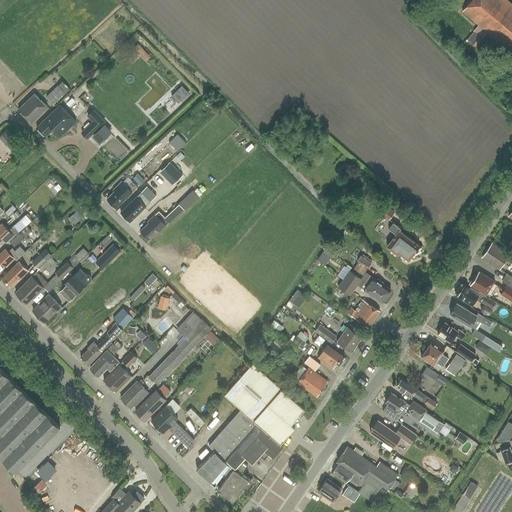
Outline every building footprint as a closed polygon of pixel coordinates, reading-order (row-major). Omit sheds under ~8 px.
[(511,4),(507,0),(471,0),(463,11),(479,25),(487,32),(497,40),(498,39),(505,45),(506,44),(511,49),(511,4)] [(487,32),(479,25),(473,31),(482,38),(487,32)] [(475,46),(482,38),(473,31),(467,39),(475,46)] [(137,47),(149,60),(153,56),(141,43),(137,47)] [(54,104),(70,89),(63,81),(47,96),(54,104)] [(184,84),(174,94),(181,101),(191,92),(184,84)] [(34,94),(19,110),(32,123),(47,108),(34,94)] [(60,105),(53,112),(36,128),(45,137),(53,129),(61,137),(76,122),(60,105)] [(93,122),(81,133),(88,139),(106,122),(94,110),(87,117),(93,122)] [(7,130),(0,136),(0,137),(12,150),(20,143),(7,130)] [(169,161),(177,153),(171,146),(162,154),(169,161)] [(139,161),(146,168),(158,157),(151,150),(139,161)] [(170,161),(160,172),(173,184),(183,175),(170,161)] [(145,181),(138,174),(133,178),(140,185),(145,181)] [(107,199),(116,209),(138,187),(133,182),(127,187),(122,182),(114,190),(115,191),(107,199)] [(147,186),(121,212),(130,222),(156,196),(147,186)] [(37,215),(53,203),(46,195),(31,208),(37,215)] [(394,212),(382,202),(377,209),(389,219),(394,212)] [(166,225),(166,226),(184,209),(179,204),(162,220),(155,214),(147,222),(148,222),(140,230),(150,240),(166,225)] [(80,208),(71,217),(78,223),(86,215),(80,208)] [(25,213),(8,230),(14,235),(31,219),(25,213)] [(381,225),(385,228),(390,222),(385,218),(381,225)] [(414,253),(420,246),(399,230),(401,228),(394,222),(389,228),(396,234),(387,246),(398,254),(399,252),(409,260),(414,253)] [(0,244),(0,241),(3,238),(9,240),(14,235),(8,230),(2,223),(0,225),(0,244)] [(27,226),(20,232),(25,237),(32,231),(27,226)] [(15,246),(25,237),(20,232),(19,231),(9,241),(15,246)] [(500,269),(510,254),(493,243),(482,257),(500,269)] [(121,251),(114,244),(96,262),(103,269),(121,251)] [(16,250),(13,248),(13,247),(12,248),(8,251),(6,249),(0,254),(0,270),(5,266),(6,267),(15,258),(17,260),(25,251),(20,246),(16,250)] [(60,269),(56,273),(57,274),(49,282),(49,283),(44,287),(49,292),(88,253),(84,248),(76,255),(73,252),(58,267),(60,269)] [(331,262),(334,250),(325,248),(322,260),(331,262)] [(52,255),(46,249),(32,262),(38,268),(52,255)] [(359,260),(354,268),(363,275),(371,263),(361,255),(358,259),(359,260)] [(19,281),(28,272),(18,262),(1,279),(10,287),(18,279),(19,281)] [(382,302),(387,295),(362,277),(344,266),(338,275),(343,279),(356,287),(358,285),(361,287),(359,289),(373,298),(374,297),(382,302)] [(86,274),(80,268),(72,275),(65,283),(66,285),(59,292),(69,301),(84,287),(91,280),(91,276),(89,274),(86,274)] [(366,271),(362,277),(387,295),(391,290),(383,285),(384,283),(369,274),(366,271)] [(485,296),(495,281),(479,271),(474,280),(472,279),(470,283),(471,284),(471,285),(480,290),(479,291),(485,296)] [(37,272),(33,276),(32,275),(16,292),(27,303),(35,295),(36,296),(48,283),(37,272)] [(511,286),(511,276),(507,273),(502,281),(511,286)] [(149,286),(157,278),(153,274),(145,282),(149,286)] [(338,287),(351,295),(356,287),(343,279),(338,287)] [(471,287),(469,289),(462,284),(455,293),(472,305),(477,298),(481,301),(482,301),(486,304),(493,308),(496,302),(487,297),(480,293),(471,287)] [(511,288),(506,285),(501,293),(511,300),(511,288)] [(296,306),(303,296),(302,296),(304,294),(298,290),(290,301),(296,306)] [(45,321),(61,306),(49,294),(33,309),(45,321)] [(164,294),(160,306),(169,309),(172,296),(164,294)] [(380,311),(362,299),(357,309),(351,306),(347,312),(369,327),(380,311)] [(479,312),(477,315),(457,303),(450,314),(470,326),(470,325),(475,328),(472,333),(482,339),(485,335),(476,329),(481,320),(490,325),(493,321),(479,312)] [(134,318),(123,308),(113,318),(124,328),(134,318)] [(149,376),(158,385),(211,329),(194,313),(178,330),(186,337),(149,376)] [(88,364),(123,329),(115,322),(106,332),(108,334),(97,345),(95,342),(81,357),(88,364)] [(438,333),(450,342),(455,335),(462,339),(465,334),(458,329),(457,331),(445,322),(438,333)] [(315,332),(332,343),(336,337),(320,325),(315,332)] [(361,337),(347,327),(338,341),(352,351),(361,337)] [(294,335),(291,339),(305,352),(310,347),(305,342),(308,338),(301,332),(296,337),(294,335)] [(156,352),(162,347),(151,335),(145,341),(156,352)] [(484,338),(478,345),(488,354),(494,347),(484,338)] [(118,341),(114,344),(113,343),(91,366),(99,374),(107,366),(110,369),(119,361),(113,354),(119,349),(118,348),(121,345),(118,341)] [(432,341),(426,349),(446,362),(448,358),(442,354),(444,350),(432,341)] [(344,357),(327,344),(318,357),(333,368),(337,362),(339,364),(344,357)] [(461,344),(456,351),(471,361),(476,354),(461,344)] [(446,362),(426,349),(421,357),(434,365),(436,362),(443,366),(446,362)] [(132,351),(123,360),(129,366),(138,357),(132,351)] [(457,354),(446,369),(455,375),(465,360),(457,354)] [(310,356),(305,362),(316,371),(321,365),(310,356)] [(291,424),(305,408),(253,362),(226,394),(242,408),(227,426),(209,446),(213,449),(197,469),(215,485),(226,473),(228,475),(218,490),(233,500),(243,487),(245,488),(251,481),(242,473),(247,465),(242,461),(246,456),(252,462),(260,454),(265,457),(268,454),(272,457),(283,446),(281,443),(295,427),(291,424)] [(115,391),(131,375),(120,364),(104,380),(115,391)] [(420,376),(432,384),(438,374),(427,366),(420,376)] [(328,381),(309,367),(297,383),(317,397),(320,392),(322,393),(326,388),(324,387),(328,381)] [(0,456),(15,472),(60,426),(0,368),(0,456)] [(411,398),(413,395),(433,408),(437,403),(402,379),(397,386),(405,392),(404,393),(411,398)] [(148,392),(138,382),(137,380),(121,397),(131,407),(137,401),(138,402),(148,392)] [(165,400),(163,397),(156,390),(136,410),(146,420),(165,400)] [(385,402),(388,403),(383,411),(397,421),(405,410),(409,412),(409,411),(417,416),(416,418),(438,433),(444,424),(425,411),(427,410),(414,401),(410,405),(391,393),(385,402)] [(164,431),(178,417),(166,405),(152,420),(152,422),(156,425),(157,425),(164,431)] [(205,422),(191,407),(187,412),(201,426),(205,422)] [(396,433),(378,420),(370,432),(393,447),(400,436),(410,443),(416,435),(402,424),(396,433)] [(191,449),(193,446),(194,439),(177,421),(169,429),(191,449)] [(460,433),(456,439),(464,443),(467,438),(460,433)] [(340,462),(333,472),(346,482),(349,479),(361,487),(358,491),(371,500),(381,486),(387,490),(389,487),(393,490),(398,482),(395,479),(398,474),(381,463),(378,468),(362,456),(354,450),(347,446),(337,461),(340,462)] [(500,450),(505,463),(511,460),(511,453),(509,447),(500,450)] [(32,488),(37,494),(51,484),(47,478),(32,488)] [(333,501),(342,489),(327,479),(318,491),(333,501)] [(471,481),(454,508),(459,511),(460,511),(478,486),(471,481)] [(411,505),(422,490),(411,483),(404,494),(397,489),(394,493),(411,505)] [(354,501),(360,493),(349,485),(343,494),(354,501)] [(382,488),(375,498),(379,501),(387,492),(382,488)] [(118,511),(132,511),(142,502),(141,501),(144,497),(137,491),(134,495),(129,491),(118,502),(114,498),(102,511),(101,511),(115,511),(117,510),(118,511)]
